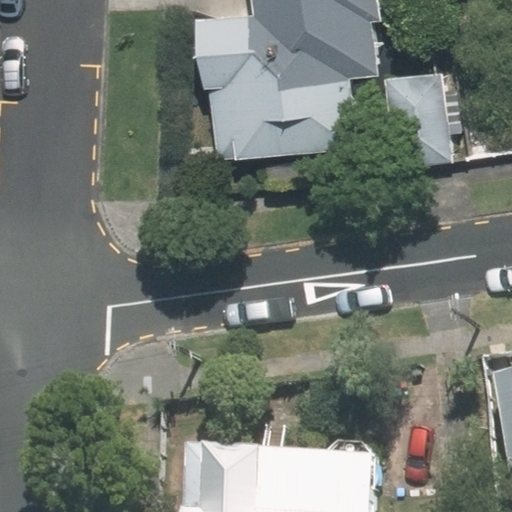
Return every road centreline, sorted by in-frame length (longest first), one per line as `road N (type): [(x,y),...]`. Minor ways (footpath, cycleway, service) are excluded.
road 1 (residential): [(511,252),(111,308),(36,301)]
road 2 (residential): [(36,301),(49,0)]
road 3 (residential): [(27,511),(36,301)]
